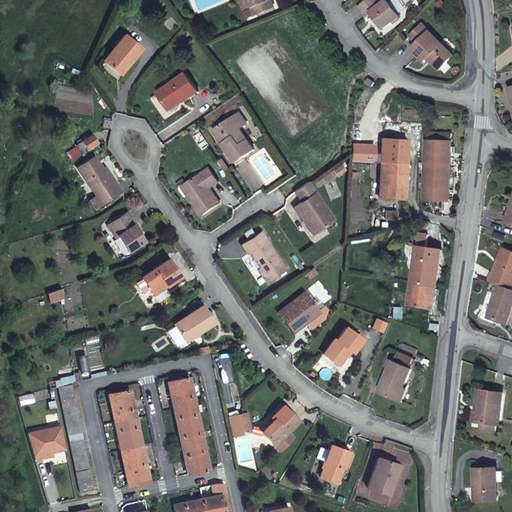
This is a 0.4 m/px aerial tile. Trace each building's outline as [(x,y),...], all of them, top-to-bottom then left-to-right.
[(250,0),(257,15),(276,7),(272,0),(250,0)] [(384,28),(400,16),(388,0),(382,5),(378,0),(367,0),(359,6),(366,15),(371,11),(384,28)] [(452,57),(423,27),(411,38),(418,45),(412,51),(424,64),(428,60),(439,71),(452,57)] [(133,64),(144,51),(127,37),(106,63),(121,75),(131,62),(133,64)] [(187,76),(152,100),(162,115),(184,101),(186,104),(199,94),(187,76)] [(370,87),(373,83),(368,79),(364,82),(370,87)] [(241,130),(249,125),(242,115),(216,133),(237,163),(255,151),(241,130)] [(452,130),(427,129),(427,132),(424,199),(449,200),(452,130)] [(382,131),(381,163),(406,163),(407,132),(382,131)] [(110,176),(97,156),(80,167),(99,196),(105,205),(123,192),(117,183),(115,184),(110,176)] [(406,163),(381,163),(379,197),(404,198),(406,163)] [(210,172),(187,188),(192,196),(189,199),(202,218),(221,205),(209,189),(212,187),(214,189),(219,186),(210,172)] [(310,183),(297,192),(303,201),(296,206),(314,233),(335,219),(310,183)] [(187,188),(183,190),(189,199),(192,196),(187,188)] [(105,205),(99,196),(91,202),(97,210),(105,205)] [(129,213),(110,226),(118,238),(120,236),(131,252),(145,243),(135,227),(137,225),(129,213)] [(269,281),(289,267),(270,241),(268,242),(262,234),(244,246),(250,255),(252,253),(264,270),(263,272),(269,281)] [(411,280),(437,284),(442,250),(426,248),(427,236),(418,236),(411,280)] [(492,278),(503,283),(511,286),(511,249),(506,247),(492,278)] [(169,264),(143,280),(143,281),(152,295),(164,288),(165,289),(180,280),(169,264)] [(313,266),(305,272),(310,278),(318,272),(313,266)] [(433,308),(437,284),(411,280),(410,287),(408,305),(433,308)] [(143,281),(137,285),(144,297),(148,297),(152,295),(143,281)] [(510,323),(511,317),(511,286),(503,283),(490,315),(510,323)] [(305,292),(279,311),(294,331),(320,311),(305,292)] [(204,306),(176,324),(188,342),(217,323),(204,306)] [(398,317),(399,307),(392,306),(390,315),(398,317)] [(385,323),(375,319),(371,328),(381,332),(385,323)] [(362,341),(345,327),(335,339),(333,337),(321,352),(336,364),(346,350),(350,353),(355,347),(357,348),(362,341)] [(407,378),(410,369),(408,368),(411,359),(397,353),(393,363),(391,362),(379,393),(399,400),(407,378)] [(75,381),(82,380),(80,372),(74,373),(75,381)] [(168,379),(173,409),(195,405),(188,375),(168,379)] [(409,379),(407,378),(399,400),(401,401),(409,379)] [(68,383),(55,386),(57,393),(69,390),(68,383)] [(107,392),(114,423),(135,419),(129,388),(107,392)] [(499,424),(503,392),(481,389),(478,406),(482,407),(480,421),(499,424)] [(69,390),(57,393),(59,401),(71,398),(69,390)] [(71,398),(59,401),(60,408),(73,405),(71,398)] [(73,405),(60,408),(62,415),(75,412),(73,405)] [(178,434),(179,438),(201,433),(196,411),(195,405),(173,409),(178,434)] [(272,447),(280,438),(296,421),(281,408),(269,421),(271,422),(259,435),(272,447)] [(75,412),(62,415),(64,422),(76,419),(75,412)] [(243,417),(238,418),(242,433),(246,432),(243,417)] [(76,419),(64,422),(65,430),(78,427),(76,419)] [(114,423),(120,450),(141,445),(135,419),(114,423)] [(78,427),(65,430),(67,437),(80,434),(78,427)] [(183,456),(204,451),(201,433),(179,438),(183,456)] [(80,434),(67,437),(69,444),(82,442),(80,434)] [(272,447),(277,451),(285,442),(280,438),(272,447)] [(82,442),(69,444),(70,451),(83,448),(82,442)] [(124,468),(145,464),(141,445),(120,450),(124,468)] [(318,478),(336,484),(343,463),(346,454),(347,452),(327,445),(322,461),(324,462),(318,478)] [(83,448),(70,451),(72,458),(85,455),(83,448)] [(208,469),(204,451),(183,456),(184,460),(178,461),(181,475),(208,469)] [(85,455),(72,458),(73,465),(87,462),(85,455)] [(401,465),(379,458),(368,488),(389,496),(393,481),(396,482),(401,465)] [(87,462),(73,465),(75,471),(88,469),(87,462)] [(149,482),(145,464),(124,468),(125,475),(128,487),(149,482)] [(474,469),(474,487),(477,487),(478,501),(497,501),(497,469),(474,469)] [(88,470),(75,473),(77,479),(90,476),(88,470)] [(90,476),(77,479),(78,487),(91,484),(90,476)] [(91,484),(78,487),(80,494),(93,491),(91,484)] [(203,511),(228,511),(225,493),(201,499),(203,511)] [(191,494),(181,496),(182,503),(192,500),(191,494)] [(203,511),(201,499),(192,500),(194,511),(203,511)] [(194,511),(192,500),(182,503),(184,511),(194,511)] [(182,503),(173,504),(175,511),(184,511),(182,503)]
